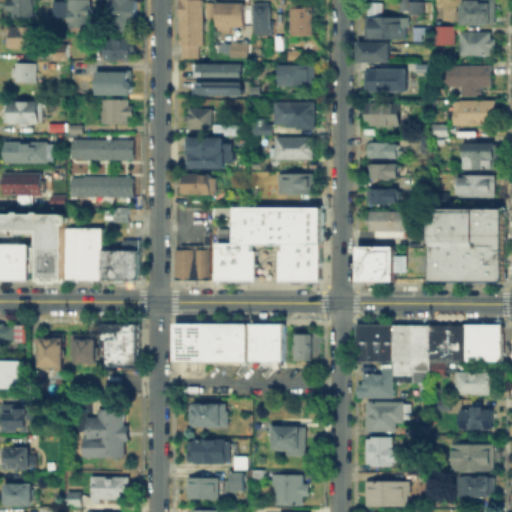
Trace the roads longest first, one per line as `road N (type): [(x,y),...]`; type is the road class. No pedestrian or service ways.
road 1 (residential): [(156,511),(159,0)]
road 2 (tertiary): [(0,300),(511,303)]
road 3 (residential): [(337,511),(339,0)]
